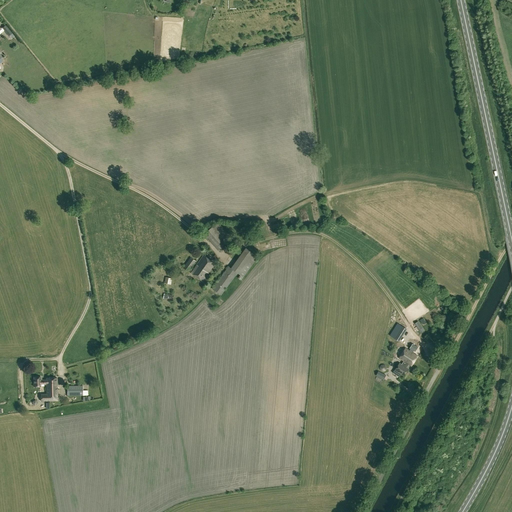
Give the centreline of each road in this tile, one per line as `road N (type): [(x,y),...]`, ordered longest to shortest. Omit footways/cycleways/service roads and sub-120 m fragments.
road 1 (track): [(58,152),(90,297),(59,359),(21,365),(24,407)]
road 2 (primary): [(462,0),(511,242)]
road 3 (track): [(251,241),(223,257),(156,201),(58,152)]
road 4 (track): [(495,322),(393,511)]
road 5 (unclassified): [(361,511),(449,352)]
road 6 (track): [(449,352),(511,239)]
